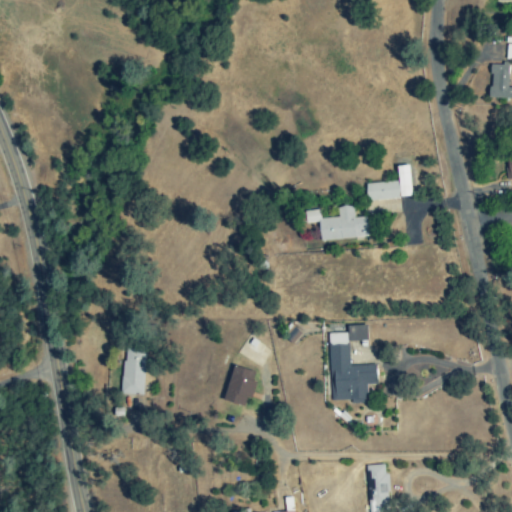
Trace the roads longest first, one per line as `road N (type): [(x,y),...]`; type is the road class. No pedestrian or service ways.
road 1 (residential): [(511,427),(440,85),(438,0)]
road 2 (tertiary): [(85,511),(39,247),(0,124)]
